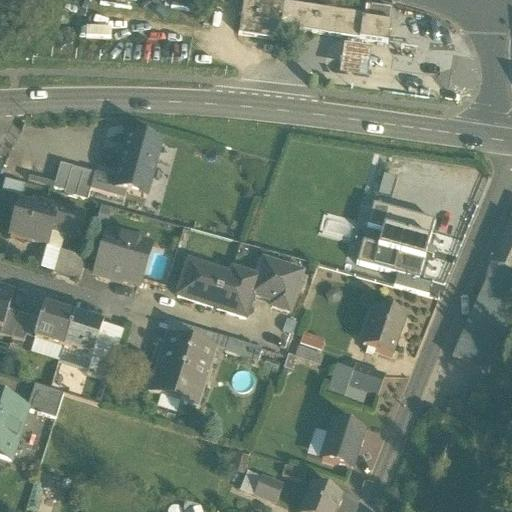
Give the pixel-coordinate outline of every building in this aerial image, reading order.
[(243,0),(238,39),(277,45),(282,8),(285,8),(286,1),(281,0),(243,0)] [(298,35),(387,48),(390,28),(388,28),(367,25),(363,24),(364,20),(285,8),(282,8),(277,45),(296,48),(298,35)] [(367,25),(388,28),(390,13),(369,10),(367,25)] [(335,80),(363,84),(367,55),(340,51),(335,80)] [(145,201),(160,146),(129,137),(116,183),(113,192),(126,196),(145,201)] [(90,193),(95,177),(60,167),(53,192),(64,195),(63,198),(87,204),(90,193)] [(391,198),(396,179),(383,175),(378,195),(391,198)] [(95,177),(90,193),(124,202),(126,196),(113,192),(116,183),(95,177)] [(24,188),(5,182),(1,195),(21,200),(24,188)] [(366,230),(382,234),(383,231),(429,243),(434,224),(373,207),(366,230)] [(10,241),(46,250),(50,236),(63,240),(78,244),(85,220),(41,208),(39,215),(18,210),(10,241)] [(511,224),(452,362),(488,378),(511,324),(511,224)] [(378,250),(377,253),(423,266),(429,243),(383,231),(382,234),(378,250)] [(50,236),(46,250),(40,274),(53,278),(59,255),(63,240),(50,236)] [(111,281),(138,289),(150,251),(107,238),(96,276),(97,281),(107,284),(111,281)] [(377,253),(378,250),(362,245),(356,267),(396,278),(418,284),(423,266),(377,253)] [(53,278),(76,284),(82,261),(59,255),(53,278)] [(263,265),(257,282),(258,283),(253,299),(273,306),(271,311),(288,316),(301,278),(263,265)] [(245,323),(253,299),(258,283),(257,282),(231,274),(229,280),(188,266),(176,301),(245,323)] [(431,288),(418,284),(396,278),(393,290),(428,300),(431,288)] [(0,333),(1,334),(7,314),(12,300),(0,296),(0,333)] [(33,344),(62,353),(73,319),(44,310),(39,324),(33,344)] [(362,352),(392,362),(406,322),(376,312),(362,352)] [(0,339),(11,343),(19,318),(7,314),(1,334),(0,333),(0,339)] [(31,322),(19,318),(11,343),(23,347),(25,341),(31,322)] [(102,329),(73,319),(62,353),(91,363),(102,329)] [(25,341),(33,344),(39,324),(31,322),(25,341)] [(217,355),(223,357),(228,345),(170,327),(166,339),(190,347),(217,355)] [(122,335),(102,329),(91,363),(98,365),(104,345),(118,350),(122,335)] [(162,351),(186,359),(190,347),(166,339),(162,351)] [(300,350),(321,358),(325,347),(304,339),(300,350)] [(58,367),(62,353),(34,345),(30,358),(58,367)] [(104,345),(98,365),(112,369),(118,350),(104,345)] [(261,355),(228,345),(223,357),(257,368),(261,355)] [(181,408),(198,413),(217,355),(190,347),(186,359),(162,351),(147,397),(161,401),(162,397),(182,404),(181,408)] [(87,374),(91,363),(62,353),(58,365),(87,374)] [(295,363),(320,372),(323,363),(298,354),(295,363)] [(91,363),(87,374),(95,377),(98,365),(91,363)] [(279,368),(265,363),(262,373),(276,378),(279,368)] [(362,408),(365,398),(349,391),(354,377),(337,371),(329,396),(362,408)] [(356,371),(354,377),(349,391),(365,398),(378,402),(385,382),(356,371)] [(27,417),(54,426),(63,399),(49,395),(36,390),(28,415),(27,417)] [(161,401),(181,408),(182,404),(162,397),(161,401)] [(181,408),(161,401),(157,413),(177,419),(181,408)] [(442,424),(464,433),(474,412),(452,402),(442,424)] [(0,465),(11,469),(27,417),(28,415),(0,406),(0,465)] [(321,464),(350,473),(362,435),(333,426),(330,437),(321,464)] [(451,428),(447,440),(458,445),(463,433),(451,428)] [(306,459),(321,464),(330,437),(314,432),(306,459)] [(418,474),(422,475),(433,480),(452,488),(459,468),(455,466),(463,447),(458,445),(447,440),(425,432),(411,464),(420,468),(418,474)] [(230,476),(243,479),(248,461),(235,458),(230,476)] [(283,482),(303,488),(306,478),(286,472),(283,482)] [(422,475),(416,489),(428,494),(433,480),(422,475)] [(239,495),(254,501),(261,484),(246,478),(239,495)] [(254,501),(275,510),(282,492),(261,484),(254,501)] [(428,511),(435,496),(428,494),(416,489),(409,486),(398,511),(399,511),(428,511)] [(302,511),(336,511),(342,501),(314,488),(302,511)]
